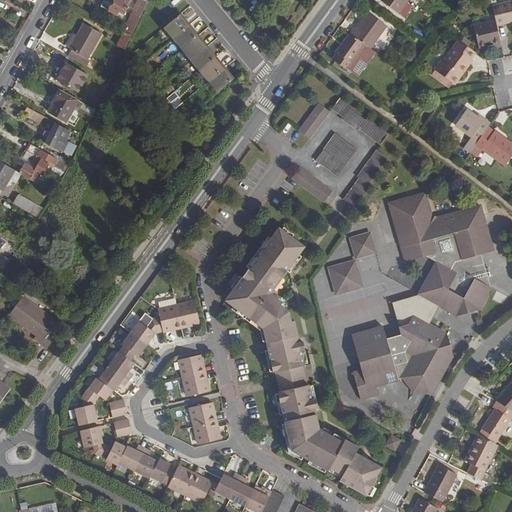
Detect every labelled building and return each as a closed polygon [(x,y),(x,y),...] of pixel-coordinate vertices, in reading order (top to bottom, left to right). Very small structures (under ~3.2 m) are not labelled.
[(104,0),(101,6),(117,15),(119,12),(125,15),(133,0),(137,0),(122,35),(130,40),(148,0),(104,0)] [(409,0),(413,0),(416,1),(417,0),(383,0),(382,1),(399,14),(409,0)] [(177,8),(170,1),(163,7),(169,15),(177,8)] [(511,2),(493,7),(496,22),(497,26),(511,21),(511,2)] [(355,28),(350,34),(370,48),(387,26),(370,13),(364,21),(358,30),(355,28)] [(175,39),(183,50),(192,60),(201,71),(210,82),(218,92),(235,78),(227,68),(218,57),(209,46),(200,35),(191,25),(182,14),(165,27),(175,39)] [(364,21),(362,20),(355,28),(358,30),(364,21)] [(496,22),(474,28),(479,49),(486,48),(493,46),(494,49),(502,47),(497,26),(496,22)] [(84,23),(83,25),(102,36),(103,34),(84,23)] [(83,25),(77,35),(70,49),(72,50),(69,56),(87,66),(90,60),(89,59),(102,36),(83,25)] [(77,35),(75,34),(67,47),(70,49),(77,35)] [(334,60),(349,70),(350,69),(359,76),(375,52),(370,48),(350,34),(337,53),(338,54),(334,60)] [(130,40),(122,35),(117,44),(125,49),(130,40)] [(469,42),(462,36),(459,41),(466,46),(469,42)] [(442,59),(435,70),(455,84),(462,74),(464,76),(471,66),(469,65),(472,60),(477,54),(466,46),(459,41),(444,61),(442,59)] [(410,50),(404,59),(412,64),(419,55),(410,50)] [(89,74),(67,62),(57,79),(79,92),(89,74)] [(106,69),(103,75),(110,79),(113,72),(106,69)] [(455,84),(435,70),(432,74),(451,88),(455,84)] [(464,76),(462,74),(455,84),(457,86),(464,76)] [(402,76),(399,80),(406,85),(408,81),(402,76)] [(218,92),(210,82),(204,86),(213,97),(218,92)] [(171,86),(165,90),(168,94),(174,89),(171,86)] [(62,89),(50,111),(68,121),(80,99),(62,89)] [(381,144),(389,134),(367,119),(365,120),(349,108),(351,106),(340,99),(333,108),(343,116),(342,118),(358,130),(360,128),(381,144)] [(97,108),(83,101),(81,105),(95,112),(97,108)] [(310,139),(331,112),(320,104),(300,131),(310,139)] [(81,105),(77,113),(91,121),(95,112),(81,105)] [(44,116),(28,107),(24,115),(40,124),(44,116)] [(468,110),(456,126),(471,137),(478,142),(488,129),(492,123),(486,119),(484,120),(473,113),(468,110)] [(475,111),(473,113),(484,120),(486,119),(475,111)] [(71,131),(55,123),(51,130),(50,129),(49,129),(48,129),(47,129),(46,129),(46,130),(45,130),(45,131),(44,131),(44,132),(44,133),(43,133),(43,134),(44,134),(44,135),(44,136),(45,136),(45,137),(46,137),(46,138),(47,138),(45,143),(72,155),(77,145),(66,140),(71,131)] [(511,141),(508,139),(506,142),(494,133),(488,129),(478,142),(475,145),(482,151),(506,167),(511,158),(511,141)] [(496,131),(494,133),(506,142),(508,139),(496,131)] [(337,176),(358,149),(336,134),(316,161),(337,176)] [(471,137),(463,149),(469,153),(470,153),(475,145),(478,142),(471,137)] [(58,169),(62,162),(41,149),(32,144),(28,150),(37,155),(31,166),(26,163),(21,172),(23,173),(38,182),(50,164),(58,169)] [(475,145),(470,153),(477,158),(482,151),(475,145)] [(355,207),(371,186),(369,184),(388,158),(377,150),(358,177),(360,179),(344,200),(355,207)] [(0,189),(3,191),(10,179),(16,170),(0,160),(0,189)] [(62,162),(58,169),(66,173),(70,166),(62,162)] [(300,168),(292,178),(298,183),(325,203),(333,191),(300,168)] [(21,172),(16,170),(10,179),(17,183),(23,173),(21,172)] [(380,395),(377,387),(403,379),(409,383),(418,388),(425,392),(432,395),(454,359),(446,333),(429,324),(440,306),(457,315),(479,308),(491,286),(489,277),(491,276),(489,268),(486,268),(482,254),(494,251),(481,206),(440,218),(432,216),(425,193),(390,203),(402,248),(406,247),(407,252),(420,259),(426,257),(430,256),(435,254),(436,260),(437,263),(420,295),(392,303),(401,335),(387,339),(384,326),(351,336),(361,370),(353,372),(361,401),(380,395)] [(19,195),(14,204),(29,213),(38,218),(43,208),(19,195)] [(29,213),(25,221),(33,226),(38,218),(29,213)] [(264,328),(274,372),(277,372),(303,366),(305,365),(302,351),(305,351),(303,341),(300,341),(295,320),(292,321),(289,310),(282,305),(283,302),(271,293),(305,247),(279,228),(226,300),(264,328)] [(371,231),(349,238),(355,260),(377,254),(371,231)] [(407,252),(408,257),(410,261),(414,260),(420,259),(407,252)] [(430,256),(426,257),(437,263),(436,260),(435,254),(430,256)] [(9,263),(3,259),(0,261),(0,267),(4,270),(6,267),(9,263)] [(355,260),(328,268),(336,296),(363,288),(355,260)] [(503,305),(507,297),(496,291),(492,300),(503,305)] [(59,321),(24,296),(10,316),(36,336),(34,339),(47,349),(56,337),(50,332),(59,321)] [(195,302),(176,306),(181,328),(200,324),(195,302)] [(158,310),(160,317),(163,332),(181,328),(176,306),(158,310)] [(483,324),(481,316),(475,318),(477,326),(483,324)] [(140,321),(131,333),(147,345),(156,333),(163,332),(160,317),(153,319),(147,326),(140,321)] [(122,345),(124,346),(120,352),(132,361),(136,355),(139,357),(147,345),(131,333),(122,345)] [(120,352),(109,366),(131,382),(135,376),(130,372),(135,364),(132,361),(120,352)] [(201,355),(180,360),(184,378),(205,373),(201,355)] [(109,366),(99,380),(113,390),(115,391),(120,384),(126,388),(131,382),(109,366)] [(303,366),(277,372),(282,392),(307,386),(303,366)] [(188,397),(210,392),(205,373),(184,378),(188,397)] [(99,380),(97,378),(85,394),(96,402),(100,397),(106,401),(113,390),(99,380)] [(0,403),(11,388),(0,379),(0,403)] [(403,379),(408,387),(413,393),(423,394),(432,395),(425,392),(418,388),(409,383),(403,379)] [(511,383),(497,400),(498,401),(511,410),(511,383)] [(313,399),(310,385),(307,386),(282,392),(279,392),(292,450),(329,471),(330,469),(343,476),(340,481),(367,495),(382,467),(356,453),(359,446),(346,439),(344,443),(320,430),(315,408),(319,408),(316,398),(313,399)] [(83,407),(75,408),(79,426),(98,421),(94,404),(96,402),(85,394),(82,398),(83,407)] [(120,401),(109,403),(111,411),(126,407),(124,400),(120,401)] [(511,419),(511,410),(498,401),(493,408),(495,409),(482,429),(498,439),(511,419)] [(213,403),(191,407),(195,426),(217,421),(213,403)] [(126,407),(111,411),(113,418),(127,415),(126,407)] [(128,419),(114,423),(115,430),(130,426),(128,419)] [(200,445),(221,440),(217,421),(195,426),(200,445)] [(84,448),(93,446),(95,455),(99,457),(106,444),(103,443),(99,426),(80,430),(84,448)] [(130,426),(115,430),(117,437),(128,435),(132,434),(130,426)] [(386,445),(396,450),(401,440),(392,435),(386,445)] [(465,461),(471,464),(466,473),(479,479),(483,472),(498,445),(481,435),(474,447),(473,446),(465,461)] [(112,447),(106,444),(99,457),(118,465),(119,463),(127,446),(115,441),(112,447)] [(127,445),(127,446),(119,463),(135,471),(147,447),(140,443),(136,450),(127,445)] [(154,450),(147,447),(135,471),(150,479),(151,477),(158,461),(150,457),(154,450)] [(160,459),(158,461),(151,477),(169,486),(176,473),(169,470),(171,464),(160,459)] [(458,474),(439,465),(425,492),(443,502),(458,474)] [(179,466),(176,473),(169,486),(186,495),(196,475),(179,466)] [(495,478),(483,472),(479,479),(491,485),(495,478)] [(223,474),(222,478),(215,491),(230,499),(242,477),(234,473),(234,475),(232,478),(223,474)] [(213,483),(196,475),(186,495),(203,503),(213,483)] [(249,480),(242,477),(230,499),(245,507),(254,489),(246,485),(249,480)] [(263,493),(254,489),(245,507),(255,511),(262,511),(272,491),(266,489),(263,493)] [(277,511),(285,497),(273,491),(272,491),(262,511),(277,511)] [(436,511),(439,508),(420,498),(413,511),(436,511)] [(447,506),(441,502),(438,507),(444,511),(447,506)]
